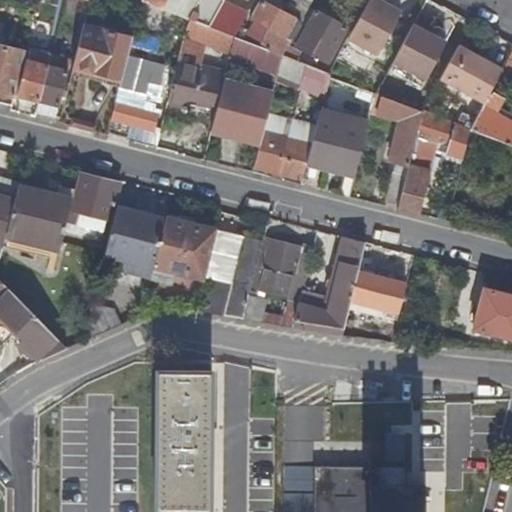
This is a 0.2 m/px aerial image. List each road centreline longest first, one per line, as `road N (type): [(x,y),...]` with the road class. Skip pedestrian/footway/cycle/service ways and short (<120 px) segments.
road 1 (residential): [(511,376),(163,328),(4,403)]
road 2 (residential): [(511,258),(0,131)]
